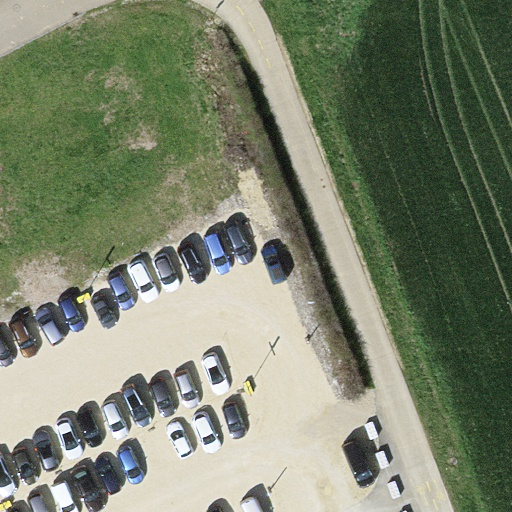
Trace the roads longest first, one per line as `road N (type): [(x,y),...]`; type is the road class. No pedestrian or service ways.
road 1 (track): [(441,511),(264,46),(217,0)]
road 2 (residential): [(111,0),(0,54)]
